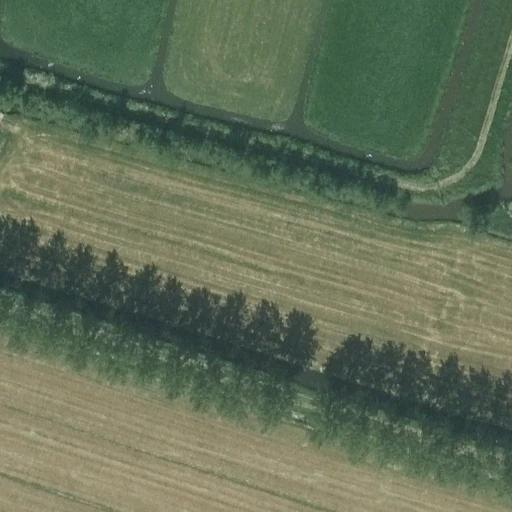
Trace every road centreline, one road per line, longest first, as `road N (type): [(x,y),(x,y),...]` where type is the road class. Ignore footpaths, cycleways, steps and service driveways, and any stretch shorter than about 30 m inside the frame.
road 1 (track): [(0,74),(423,189),(447,176),(502,0)]
road 2 (track): [(511,467),(0,306)]
